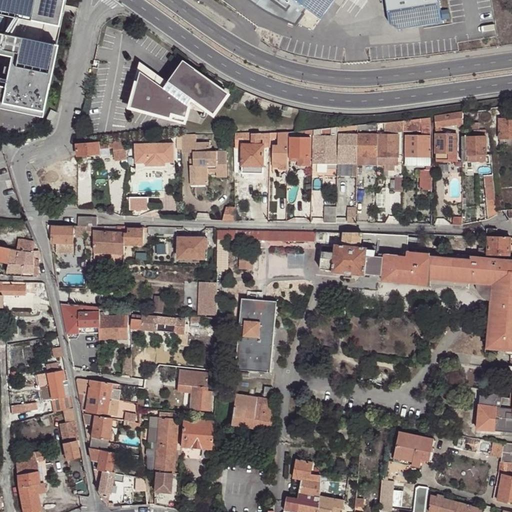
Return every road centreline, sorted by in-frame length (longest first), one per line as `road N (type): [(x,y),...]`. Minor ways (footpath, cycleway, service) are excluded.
road 1 (residential): [(33,215),(221,226),(475,230),(496,223)]
road 2 (secondary): [(130,0),(257,84),(304,97),(356,102),(511,84)]
road 3 (secondary): [(511,61),(358,79),(303,75),(226,43),(165,0)]
road 4 (residential): [(33,215),(22,158),(62,141),(87,21)]
road 5 (unknown): [(15,511),(5,354)]
road 6 (residential): [(96,511),(69,373)]
